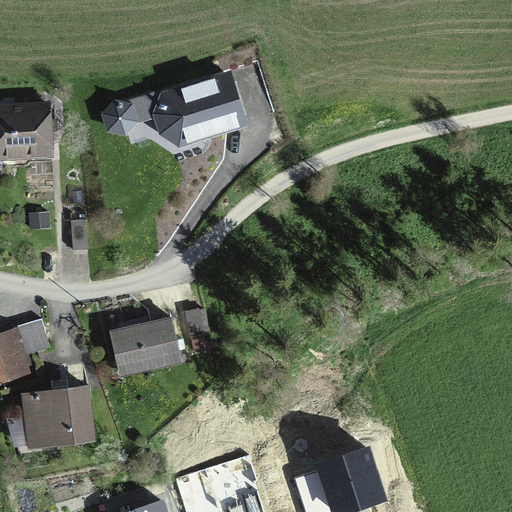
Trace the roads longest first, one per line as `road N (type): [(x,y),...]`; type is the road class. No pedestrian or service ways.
road 1 (track): [(193,267),(299,176),(375,147),(511,117)]
road 2 (residential): [(0,285),(69,301),(148,287),(193,267)]
